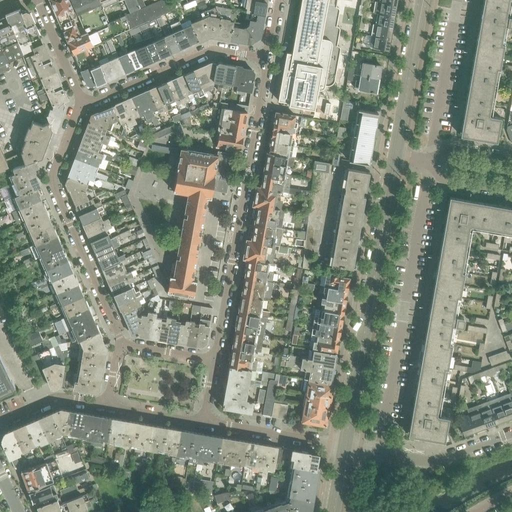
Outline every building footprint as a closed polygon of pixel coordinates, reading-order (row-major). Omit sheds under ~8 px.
[(76,18),(68,0),(49,0),(61,24),(72,19),(76,18)] [(109,22),(99,0),(70,0),(79,18),(85,33),(109,22)] [(123,0),(99,0),(109,22),(113,21),(107,7),(123,0)] [(130,29),(174,10),(176,9),(176,8),(184,5),(182,1),(183,0),(160,0),(125,15),(130,29)] [(209,7),(205,0),(196,5),(199,11),(209,7)] [(264,15),(267,1),(258,0),(246,0),(245,7),(247,8),(247,12),(264,15)] [(339,47),(338,46),(337,46),(340,31),(340,29),(339,27),(337,26),(339,11),(339,10),(338,8),(337,7),(336,7),(337,0),(301,0),(292,54),(287,53),(278,101),(289,103),(289,105),(314,110),(318,90),(320,90),(322,89),(324,88),(325,86),(326,86),(329,86),(331,85),(333,84),(334,82),(335,80),(340,50),(340,48),(339,47)] [(511,9),(507,9),(508,0),(483,0),(483,5),(484,5),(483,10),(484,10),(484,11),(485,13),(489,13),(488,22),(483,21),(482,23),(482,24),(481,23),(480,28),(479,28),(460,136),(497,142),(501,118),(490,116),(489,114),(497,69),(500,70),(504,45),(501,44),(503,33),(510,35),(511,27),(511,9)] [(186,9),(196,5),(194,1),(184,5),(186,9)] [(395,16),(397,5),(380,2),(378,13),(395,16)] [(218,38),(223,12),(218,11),(216,7),(200,13),(201,15),(211,37),(213,36),(217,37),(217,38),(218,38)] [(230,40),(234,22),(235,14),(231,13),(232,9),(216,7),(218,11),(223,12),(218,38),(230,40)] [(25,22),(20,11),(19,9),(5,15),(6,16),(4,17),(8,26),(9,25),(23,54),(33,50),(34,50),(31,43),(25,28),(27,27),(25,22)] [(35,26),(30,14),(21,11),(20,11),(25,22),(27,27),(29,31),(30,32),(31,32),(32,32),(33,31),(33,29),(33,28),(35,26)] [(261,37),(264,15),(247,12),(245,19),(250,20),(249,25),(246,27),(255,40),(261,37)] [(393,28),(395,16),(378,13),(376,25),(393,28)] [(73,53),(130,29),(125,15),(113,21),(109,22),(85,33),(79,36),(68,41),(73,53)] [(211,37),(201,15),(197,17),(198,18),(191,22),(199,41),(201,41),(211,37)] [(23,56),(23,54),(9,25),(8,26),(4,17),(2,18),(2,19),(0,20),(0,44),(8,63),(23,56)] [(79,36),(72,19),(61,24),(68,41),(79,36)] [(199,41),(191,22),(190,20),(181,24),(187,37),(187,39),(189,45),(190,45),(192,45),(194,44),(195,43),(199,41)] [(255,40),(246,27),(244,29),(237,28),(238,22),(234,22),(230,40),(250,44),(255,40)] [(187,37),(181,24),(171,28),(173,33),(178,42),(177,43),(180,49),(181,49),(182,49),(185,48),(186,46),(189,45),(187,39),(187,37)] [(391,39),(393,28),(376,25),(374,36),(391,39)] [(177,43),(178,42),(173,33),(164,37),(168,46),(167,47),(170,53),(172,53),(173,53),(176,52),(177,50),(180,49),(177,43)] [(167,47),(168,46),(164,37),(160,39),(158,35),(153,37),(155,41),(159,50),(159,51),(161,57),(162,57),(164,57),(167,56),(167,54),(170,53),(167,47)] [(389,51),(391,39),(374,36),(372,48),(389,51)] [(140,58),(135,45),(131,37),(127,39),(132,51),(127,53),(131,62),(131,63),(133,69),(135,69),(136,69),(139,68),(140,66),(142,65),(140,59),(140,58)] [(44,46),(40,39),(31,43),(34,50),(44,46)] [(123,65),(117,52),(116,53),(111,39),(106,41),(112,54),(107,56),(112,66),(111,67),(116,77),(116,76),(118,77),(121,76),(121,74),(125,73),(122,67),(123,65)] [(131,62),(127,53),(122,39),(118,41),(123,50),(124,50),(125,54),(123,54),(121,51),(117,52),(123,65),(122,67),(125,73),(126,73),(127,73),(130,72),(131,71),(133,69),(131,63),(131,62)] [(149,55),(150,54),(146,45),(144,40),(135,45),(140,58),(140,59),(142,65),(144,65),(146,65),(148,64),(149,62),(152,61),(149,55)] [(159,51),(159,50),(155,41),(146,45),(150,54),(149,55),(152,61),(153,61),(155,61),(158,60),(158,58),(161,57),(159,51)] [(55,71),(44,46),(34,50),(33,50),(34,54),(31,55),(31,56),(26,58),(30,67),(35,65),(40,77),(55,71)] [(112,66),(107,56),(103,46),(100,47),(105,58),(98,61),(104,74),(104,75),(106,81),(107,81),(109,81),(112,80),(112,78),(116,77),(111,67),(112,66)] [(95,77),(89,65),(86,57),(83,51),(74,55),(87,84),(90,86),(96,84),(94,79),(95,77)] [(104,74),(98,61),(96,57),(93,59),(95,62),(89,65),(95,77),(94,79),(96,84),(96,85),(98,85),(100,85),(102,84),(103,82),(106,81),(104,75),(104,74)] [(213,83),(217,64),(211,63),(206,66),(203,67),(204,68),(202,69),(200,68),(197,69),(196,71),(194,72),(203,94),(209,91),(206,86),(213,83)] [(221,89),(226,65),(224,65),(222,63),(219,63),(217,64),(213,83),(218,84),(217,90),(221,91),(222,90),(221,89)] [(379,74),(381,66),(378,65),(378,64),(376,64),(375,65),(363,63),(360,76),(378,79),(379,74)] [(0,74),(10,70),(7,64),(0,66),(0,74)] [(232,86),(235,66),(234,67),(233,65),(230,65),(228,66),(226,65),(221,89),(222,90),(221,91),(226,92),(227,85),(232,86)] [(240,94),(245,69),(243,68),(241,67),(238,66),(236,67),(235,66),(232,86),(237,87),(237,88),(236,94),(240,94)] [(251,92),(254,73),(252,70),(245,69),(240,94),(244,95),(245,91),(251,92)] [(39,78),(36,71),(30,74),(33,81),(39,78)] [(67,100),(55,71),(40,77),(45,88),(37,92),(38,96),(47,92),(53,106),(61,102),(67,100)] [(203,94),(194,72),(192,73),(190,72),(187,74),(186,76),(185,75),(193,94),(197,92),(199,96),(203,94)] [(193,94),(185,75),(184,76),(182,76),(179,77),(178,79),(176,80),(185,101),(190,100),(188,96),(193,94)] [(376,92),(378,84),(377,84),(378,79),(360,76),(358,89),(371,91),(371,92),(373,92),(373,91),(376,92)] [(185,101),(176,80),(174,81),(172,80),(169,82),(168,83),(167,83),(175,102),(177,105),(185,101)] [(171,104),(175,102),(167,83),(166,84),(165,83),(161,85),(160,87),(158,88),(168,109),(172,108),(171,104)] [(168,109),(158,88),(156,89),(154,88),(151,89),(150,91),(149,91),(157,109),(159,113),(164,111),(168,109)] [(157,109),(149,91),(149,92),(147,91),(143,93),(143,95),(141,95),(154,126),(158,124),(153,111),(157,109)] [(154,126),(141,95),(138,96),(136,96),(133,97),(132,99),(131,98),(140,117),(145,115),(150,127),(154,126)] [(132,125),(137,123),(135,119),(140,117),(131,98),(131,100),(129,99),(126,100),(125,102),(123,103),(132,125)] [(249,102),(245,101),(246,99),(240,98),(238,105),(237,105),(236,106),(229,104),(229,109),(247,112),(249,102)] [(354,109),(355,103),(343,101),(342,107),(354,109)] [(55,132),(63,110),(65,106),(64,104),(64,103),(62,104),(61,102),(53,106),(53,107),(52,110),(50,109),(48,114),(49,115),(46,116),(49,122),(43,124),(44,126),(51,131),(52,131),(52,130),(55,132)] [(132,125),(123,103),(121,104),(119,103),(115,105),(115,107),(114,107),(119,120),(121,123),(126,121),(130,129),(134,128),(132,125)] [(210,108),(210,107),(208,103),(199,107),(201,112),(210,108)] [(247,112),(229,109),(227,109),(228,104),(220,103),(219,107),(221,108),(219,120),(243,124),(244,120),(246,119),(247,112)] [(119,120),(114,107),(113,107),(98,113),(97,113),(91,115),(89,122),(89,123),(90,123),(108,130),(110,131),(113,124),(112,124),(112,123),(119,120)] [(201,112),(199,107),(190,111),(192,116),(201,112)] [(375,126),(378,113),(358,109),(356,122),(375,126)] [(295,134),(297,123),(294,122),(295,116),(276,112),(275,119),(272,130),(292,134),(295,134)] [(244,131),(245,125),(243,124),(219,120),(216,132),(219,133),(243,137),(243,136),(241,136),(242,132),(244,131)] [(42,158),(48,142),(52,131),(51,131),(44,126),(43,124),(41,125),(32,121),(31,123),(26,133),(24,138),(26,139),(22,149),(23,152),(22,152),(26,164),(34,161),(42,158)] [(373,139),(375,126),(356,122),(353,135),(373,139)] [(107,134),(108,130),(90,123),(90,124),(88,125),(86,128),(87,130),(86,132),(114,142),(116,138),(110,136),(107,134)] [(148,142),(173,132),(171,126),(146,137),(148,142)] [(291,140),(292,134),(272,130),(270,142),(293,146),(294,140),(291,140)] [(114,142),(86,132),(86,134),(84,135),(82,138),(83,140),(82,141),(101,148),(103,143),(107,145),(107,144),(113,147),(113,145),(119,147),(120,144),(114,142)] [(241,148),(243,137),(219,133),(217,147),(225,149),(232,151),(233,150),(232,150),(232,147),(241,148)] [(371,151),(373,139),(353,135),(351,148),(371,151)] [(100,153),(101,148),(82,141),(83,142),(81,143),(80,146),(80,148),(80,150),(102,159),(111,162),(112,157),(100,153)] [(144,151),(147,144),(139,142),(137,149),(144,151)] [(291,157),(293,146),(270,142),(268,153),(291,157)] [(177,155),(178,149),(152,145),(151,150),(177,155)] [(0,172),(11,169),(26,164),(22,152),(5,160),(0,148),(0,172)] [(193,280),(205,212),(207,198),(209,198),(211,197),(213,183),(225,185),(226,181),(228,170),(229,164),(231,153),(218,151),(217,155),(181,148),(179,161),(174,160),(171,175),(176,176),(173,191),(188,194),(186,205),(185,205),(184,210),(185,210),(184,219),(182,219),(182,224),(183,224),(181,233),(180,232),(179,238),(180,238),(179,247),(177,246),(177,252),(178,252),(176,260),(175,260),(174,265),(175,266),(174,273),(170,272),(169,277),(168,277),(165,279),(164,287),(166,290),(167,290),(167,292),(193,296),(196,280),(193,280)] [(368,164),(371,151),(351,148),(349,161),(368,164)] [(100,163),(102,159),(80,150),(79,152),(77,153),(76,156),(77,158),(75,159),(97,167),(98,162),(100,163)] [(294,157),(291,157),(268,153),(267,153),(264,170),(284,174),(285,170),(286,170),(287,165),(292,167),(294,157)] [(136,166),(138,161),(129,157),(127,163),(136,166)] [(95,172),(97,167),(75,159),(76,160),(74,161),(73,164),(74,166),(73,168),(95,177),(106,181),(108,176),(95,172)] [(40,186),(34,172),(35,171),(34,168),(37,167),(34,161),(26,164),(11,169),(14,174),(10,176),(18,195),(36,187),(40,186)] [(328,173),(329,163),(314,161),(313,171),(326,172),(328,173)] [(136,172),(138,167),(127,163),(125,167),(136,172)] [(136,172),(125,167),(124,171),(135,176),(136,172)] [(95,177),(73,168),(72,170),(70,171),(69,175),(70,177),(69,177),(88,184),(90,179),(93,181),(95,177)] [(352,268),(365,197),(362,196),(363,191),(366,191),(370,172),(359,171),(348,169),(345,169),(328,269),(330,269),(331,265),(352,268)] [(261,186),(261,188),(276,191),(282,192),(283,192),(288,193),(291,175),(284,174),(264,170),(264,173),(261,186)] [(96,197),(92,189),(87,187),(88,184),(69,177),(68,177),(68,178),(65,184),(68,190),(69,190),(75,205),(76,205),(76,206),(96,197)] [(128,178),(125,187),(130,189),(133,180),(128,178)] [(43,205),(39,198),(38,194),(39,193),(36,187),(18,195),(14,197),(16,202),(11,205),(19,223),(24,220),(24,221),(47,211),(44,205),(43,205)] [(276,200),(277,195),(275,195),(276,191),(261,188),(256,187),(253,205),(256,206),(284,212),(285,210),(281,210),(283,201),(276,200)] [(116,199),(126,194),(124,190),(114,195),(116,199)] [(129,201),(127,196),(126,195),(120,198),(123,204),(129,201)] [(80,214),(102,205),(100,201),(97,201),(96,197),(76,206),(77,206),(76,208),(77,211),(79,212),(80,214)] [(463,326),(464,322),(464,319),(463,317),(461,317),(462,310),(455,308),(457,297),(460,298),(464,273),(461,272),(469,227),(471,226),(511,232),(511,207),(450,197),(408,435),(445,442),(449,418),(438,416),(437,414),(445,369),(448,369),(448,368),(452,344),(449,344),(451,333),(458,334),(459,327),(461,327),(463,326)] [(101,216),(99,211),(103,209),(102,205),(80,214),(81,216),(80,218),(82,222),(84,222),(83,223),(101,216)] [(253,221),(252,224),(281,229),(282,228),(284,212),(256,206),(255,208),(253,221)] [(53,229),(50,221),(48,218),(49,218),(47,211),(24,221),(35,245),(57,235),(54,229),(53,229)] [(88,232),(110,223),(108,218),(103,220),(101,216),(83,223),(84,224),(84,226),(85,229),(87,230),(88,232)] [(91,241),(110,233),(115,231),(113,226),(111,226),(110,223),(88,232),(89,234),(88,236),(90,239),(91,240),(91,241)] [(274,237),(275,232),(273,232),(274,228),(252,224),(249,241),(271,245),(272,237),(274,237)] [(145,235),(142,229),(136,232),(139,238),(145,235)] [(117,240),(131,234),(129,230),(112,238),(110,233),(91,241),(92,242),(91,244),(93,247),(95,248),(96,250),(117,240)] [(64,253),(60,246),(59,242),(60,241),(57,235),(35,245),(30,247),(35,259),(40,257),(45,268),(67,259),(65,253),(64,253)] [(117,251),(115,246),(119,245),(117,240),(96,250),(97,252),(96,254),(97,257),(99,258),(99,259),(117,251)] [(247,240),(244,259),(248,259),(263,262),(267,263),(268,263),(268,262),(273,263),(275,246),(249,241),(247,240)] [(153,256),(150,250),(142,254),(145,259),(153,256)] [(104,268),(125,258),(123,254),(119,256),(117,251),(99,259),(100,260),(99,261),(101,265),(103,266),(104,268)] [(126,269),(124,264),(127,263),(127,262),(131,260),(130,256),(125,258),(104,268),(104,270),(104,272),(105,275),(107,276),(107,277),(126,269)] [(156,262),(154,256),(148,259),(150,264),(156,262)] [(78,283),(75,277),(74,277),(69,266),(70,265),(67,259),(45,268),(56,293),(78,283)] [(266,271),(267,263),(263,262),(248,259),(245,277),(267,281),(272,282),(274,273),(266,271)] [(161,274),(158,266),(152,268),(156,276),(161,274)] [(299,286),(302,269),(297,268),(296,278),(294,277),(293,285),(299,286)] [(111,285),(133,276),(131,272),(128,273),(126,269),(107,277),(108,277),(107,279),(108,282),(110,283),(111,285)] [(348,283),(349,278),(326,274),(325,279),(327,280),(326,287),(347,291),(347,290),(350,288),(350,285),(349,283),(348,283)] [(9,283),(6,276),(1,278),(4,285),(9,283)] [(133,286),(131,282),(135,280),(133,276),(111,285),(112,287),(111,289),(113,293),(115,293),(114,295),(131,287),(133,286)] [(245,277),(242,295),(261,298),(261,297),(270,299),(273,283),(266,282),(267,281),(245,277)] [(46,283),(44,278),(36,282),(37,286),(40,285),(46,283)] [(85,301),(82,294),(80,290),(81,289),(78,283),(56,293),(61,305),(56,307),(51,309),(49,310),(51,314),(60,310),(63,318),(66,317),(89,307),(86,301),(85,301)] [(119,303),(141,294),(139,289),(133,292),(131,287),(114,295),(115,295),(115,297),(116,300),(118,301),(119,303)] [(297,297),(299,288),(293,287),(290,303),(296,304),(297,297)] [(348,297),(347,294),(346,294),(347,291),(326,287),(324,287),(323,292),(325,292),(325,293),(324,298),(322,297),(322,299),(345,303),(345,301),(345,302),(347,300),(348,297)] [(141,305),(139,300),(143,298),(141,294),(119,303),(120,305),(119,307),(121,310),(123,311),(123,312),(136,307),(141,305)] [(261,298),(242,295),(239,312),(268,318),(269,318),(269,312),(260,311),(261,308),(260,308),(261,299),(261,298)] [(18,306),(15,298),(10,300),(13,308),(18,306)] [(345,306),(344,306),(345,303),(322,299),(321,304),(323,304),(321,311),(343,314),(343,313),(345,312),(346,308),(345,306)] [(294,319),(296,306),(296,304),(290,303),(288,320),(293,321),(294,319)] [(202,313),(203,307),(200,306),(193,305),(192,311),(194,311),(202,313)] [(63,318),(62,319),(72,342),(77,341),(79,340),(99,331),(96,325),(95,325),(91,314),(92,313),(89,307),(66,317),(63,318)] [(137,335),(141,317),(138,317),(136,312),(137,309),(136,307),(123,312),(123,313),(129,328),(129,329),(131,335),(137,336),(137,335)] [(23,315),(20,309),(14,312),(17,318),(23,315)] [(196,346),(199,325),(194,324),(196,317),(193,317),(194,311),(192,311),(190,321),(186,343),(189,343),(190,345),(196,346)] [(344,320),(345,316),(343,314),(321,311),(320,317),(315,316),(314,322),(319,323),(341,327),(342,322),(344,320)] [(148,336),(152,313),(148,312),(147,317),(142,316),(141,317),(137,335),(138,335),(138,334),(139,335),(141,336),(144,337),(146,336),(148,336)] [(265,335),(268,318),(239,312),(236,330),(263,335),(265,335)] [(157,339),(161,318),(156,317),(157,314),(152,313),(148,336),(150,337),(151,338),(155,339),(157,338),(157,339)] [(167,339),(170,321),(171,318),(166,317),(166,319),(161,318),(157,339),(158,338),(160,340),(163,340),(165,339),(167,339)] [(177,342),(180,320),(175,320),(175,319),(171,318),(170,321),(167,339),(169,340),(171,342),(174,342),(176,341),(177,342)] [(206,343),(209,327),(210,321),(200,319),(199,323),(199,325),(196,346),(201,347),(206,343)] [(186,343),(190,321),(185,320),(185,321),(180,320),(177,342),(178,341),(179,343),(182,344),(184,342),(186,343)] [(342,333),(342,329),(341,327),(319,323),(318,330),(312,329),(311,334),(317,335),(339,339),(340,334),(342,333)] [(296,345),(298,335),(297,335),(298,332),(307,333),(308,329),(294,327),(292,344),(296,345)] [(260,352),(263,335),(236,330),(233,348),(252,351),(260,352)] [(106,348),(101,338),(102,337),(99,331),(79,340),(83,349),(80,362),(103,366),(106,348)] [(340,345),(340,342),(339,339),(317,335),(316,342),(310,341),(310,346),(336,352),(337,347),(338,347),(340,345)] [(63,364),(64,359),(54,336),(27,348),(30,356),(40,381),(42,384),(49,381),(51,387),(57,385),(60,385),(63,365),(63,364)] [(252,360),(252,356),(251,355),(252,351),(233,348),(229,365),(250,370),(256,370),(257,361),(252,360)] [(337,362),(338,357),(337,357),(336,354),(309,349),(308,358),(302,357),(301,363),(333,369),(334,364),(337,362)] [(332,374),(333,369),(301,363),(298,362),(298,357),(287,355),(287,357),(282,356),(281,365),(306,370),(304,379),(331,383),(333,381),(334,376),(332,374)] [(0,358),(1,358),(0,356),(0,394),(12,389),(0,362),(0,358)] [(99,387),(100,379),(103,366),(80,362),(77,383),(75,382),(74,388),(93,391),(99,387)] [(66,386),(68,375),(74,377),(75,373),(71,372),(71,370),(67,370),(68,366),(63,365),(60,385),(66,386)] [(245,400),(249,379),(254,380),(256,371),(250,370),(229,365),(224,396),(245,400)] [(495,372),(501,370),(500,366),(489,369),(491,377),(492,376),(495,372)] [(491,377),(489,369),(478,373),(480,378),(485,376),(490,377),(491,377)] [(474,380),(480,378),(478,373),(468,377),(470,383),(474,380)] [(278,381),(277,387),(283,388),(285,376),(284,375),(279,374),(278,381)] [(304,379),(302,392),(307,393),(331,397),(333,384),(331,383),(304,379)] [(275,399),(277,387),(278,381),(275,380),(271,380),(269,381),(268,385),(263,414),(272,416),(275,399)] [(328,409),(331,397),(307,393),(306,399),(305,398),(303,405),(305,405),(328,409)] [(511,417),(511,400),(510,394),(499,398),(507,419),(511,417)] [(251,407),(251,402),(253,403),(254,401),(245,400),(224,396),(222,407),(251,412),(252,407),(251,407)] [(507,419),(499,398),(489,401),(496,423),(507,419)] [(275,399),(272,416),(278,417),(281,400),(275,399)] [(281,400),(278,417),(284,418),(285,418),(288,402),(281,400)] [(496,423),(489,401),(477,406),(479,411),(485,427),(496,423)] [(326,425),(328,409),(305,405),(302,421),(326,425)] [(81,436),(85,414),(60,410),(52,413),(61,434),(64,433),(81,436)] [(485,427),(479,411),(469,415),(475,431),(485,427)] [(61,434),(52,413),(26,424),(35,445),(39,444),(40,445),(49,441),(56,438),(55,437),(61,434)] [(108,440),(112,419),(85,414),(81,436),(86,437),(86,438),(101,441),(101,439),(108,440)] [(475,431),(469,415),(458,419),(464,435),(475,431)] [(136,445),(139,423),(112,419),(108,440),(114,441),(113,443),(128,446),(128,444),(136,445)] [(163,450),(167,428),(139,423),(136,445),(142,446),(142,448),(157,451),(157,449),(163,450)] [(31,449),(30,447),(35,445),(26,424),(6,433),(6,434),(4,435),(2,439),(3,441),(2,442),(14,468),(20,466),(15,456),(18,455),(17,453),(21,451),(22,453),(31,449)] [(190,455),(194,433),(167,428),(163,450),(169,451),(169,453),(176,454),(176,459),(184,460),(184,458),(189,459),(190,455)] [(218,459),(222,438),(194,433),(190,455),(198,456),(197,458),(213,460),(213,458),(218,459)] [(245,464),(249,442),(222,438),(218,459),(225,461),(225,462),(240,465),(240,463),(245,464)] [(273,469),(277,447),(249,442),(245,464),(252,465),(252,467),(267,470),(267,468),(273,469)] [(78,450),(77,446),(73,448),(72,444),(66,446),(67,449),(69,453),(78,450)] [(277,474),(278,470),(279,470),(280,464),(281,456),(282,448),(277,447),(273,469),(271,477),(276,478),(277,474)] [(56,458),(69,453),(67,449),(55,454),(56,458)] [(317,466),(318,459),(319,455),(293,450),(291,458),(295,459),(294,462),(282,460),(282,464),(289,465),(316,469),(316,466),(317,466)] [(103,464),(106,452),(103,451),(101,458),(92,456),(90,462),(103,464)] [(36,461),(33,455),(27,458),(29,464),(36,461)] [(142,464),(133,462),(132,469),(144,471),(147,456),(144,456),(142,464)] [(63,478),(56,458),(22,471),(21,471),(28,491),(63,478)] [(28,465),(26,459),(19,461),(22,467),(28,465)] [(313,499),(315,487),(318,469),(316,469),(289,465),(286,479),(293,481),(290,495),(292,495),(313,499)] [(277,491),(279,478),(276,478),(271,477),(269,490),(274,491),(277,491)] [(76,491),(74,485),(60,491),(62,496),(76,491)] [(58,498),(56,492),(52,494),(49,486),(29,493),(32,502),(35,501),(36,506),(58,498)] [(269,490),(268,490),(270,494),(272,494),(277,498),(279,496),(274,491),(269,490)] [(59,511),(65,510),(63,506),(67,504),(68,508),(84,502),(82,495),(62,503),(59,497),(58,498),(36,506),(39,511),(59,511)] [(310,511),(313,499),(292,495),(291,500),(283,503),(283,502),(274,505),(276,511),(310,511)] [(80,511),(86,510),(88,509),(84,502),(68,508),(69,511),(65,511),(65,510),(59,511),(80,511)]
